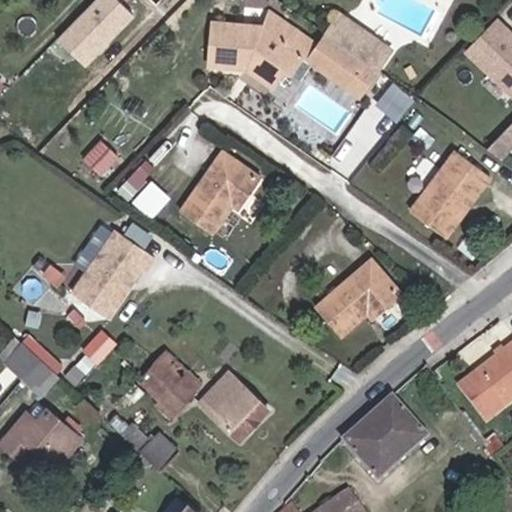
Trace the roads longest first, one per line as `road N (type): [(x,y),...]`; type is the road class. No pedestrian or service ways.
road 1 (unclassified): [(272,511),(372,399),(511,288)]
road 2 (unknown): [(503,295),(297,152)]
